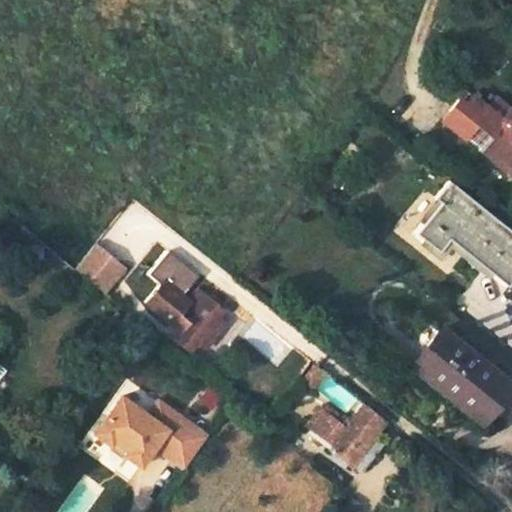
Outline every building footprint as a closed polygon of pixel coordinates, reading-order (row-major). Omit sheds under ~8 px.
[(494,129),(511,142),(511,103),(502,115),(480,99),(464,87),(442,118),(454,127),(456,125),(459,127),(480,143),(483,145),(494,129)] [(511,142),(494,129),(483,145),(480,143),(477,146),(511,174),(511,171),(511,142)] [(448,239),(507,284),(511,277),(511,233),(447,183),(436,199),(442,203),(416,236),(437,251),(448,239)] [(97,242),(74,267),(104,295),(127,269),(97,242)] [(165,287),(185,304),(193,294),(173,277),(165,287)] [(146,307),(177,332),(173,338),(189,350),(219,310),(195,291),(193,294),(185,304),(165,287),(162,285),(146,307)] [(510,386),(438,329),(410,364),(483,420),(510,386)] [(144,413),(117,395),(92,431),(107,442),(110,438),(125,448),(122,452),(137,464),(154,439),(161,444),(158,448),(181,464),(204,432),(155,398),(144,413)] [(358,454),(366,443),(384,420),(364,404),(346,429),(338,422),(341,418),(326,407),(321,408),(307,426),(331,445),(329,448),(350,463),(358,454)] [(364,458),(371,448),(366,443),(358,454),(364,458)]
